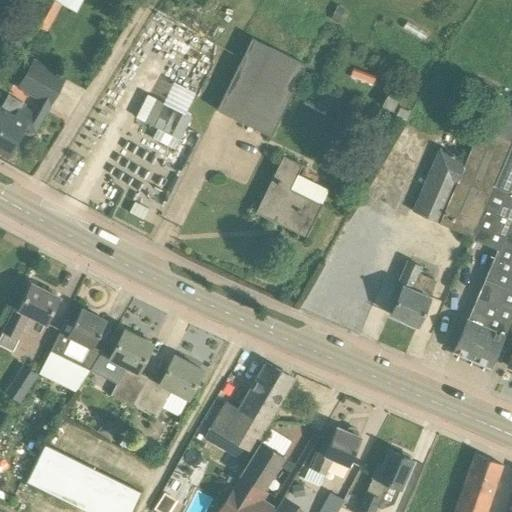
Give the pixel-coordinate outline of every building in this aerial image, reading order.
[(60,4),(51,0),(44,0),(33,24),(47,31),(60,4)] [(51,0),(60,4),(76,12),(82,0),(51,0)] [(346,9),(338,6),(331,20),(340,24),(346,9)] [(306,65),(252,39),(217,111),(271,137),(306,65)] [(35,132),(42,119),(65,79),(34,61),(19,88),(39,99),(31,113),(21,108),(24,104),(8,95),(0,109),(0,151),(8,155),(24,126),(35,132)] [(186,133),(196,113),(159,96),(150,115),(186,133)] [(478,128),(465,161),(440,224),(470,236),(493,185),(492,185),(511,140),(511,139),(511,109),(490,101),(479,128),(478,128)] [(511,139),(511,140),(492,185),(493,185),(495,186),(488,202),(471,238),(497,250),(485,279),(461,334),(453,352),(490,368),(511,318),(511,139)] [(440,224),(465,161),(437,150),(412,212),(438,223),(440,224)] [(307,238),(323,205),(290,189),(302,165),(284,156),(256,213),(307,238)] [(436,282),(418,274),(421,267),(407,261),(392,298),(397,300),(390,315),(403,320),(402,323),(414,328),(415,325),(418,326),(430,298),(429,297),(436,282)] [(24,327),(41,336),(59,298),(56,297),(58,294),(48,289),(47,292),(31,284),(19,309),(16,308),(0,339),(0,345),(13,352),(19,341),(18,340),(24,327)] [(101,353),(93,349),(107,321),(81,309),(74,324),(66,320),(51,351),(90,370),(101,353)] [(147,382),(137,377),(153,345),(125,330),(112,355),(103,350),(92,372),(119,386),(113,397),(134,407),(147,382)] [(158,388),(147,382),(134,407),(157,419),(172,390),(188,399),(203,370),(174,356),(158,388)] [(248,454),(294,379),(266,363),(238,410),(226,403),(205,437),(244,462),(248,454)] [(37,375),(23,366),(12,382),(27,391),(37,375)] [(110,440),(118,428),(109,423),(102,424),(97,433),(110,440)] [(349,466),(353,457),(361,438),(336,427),(330,442),(325,440),(312,470),(325,475),(332,458),(349,466)] [(144,435),(138,435),(134,441),(138,447),(144,447),(147,441),(144,435)] [(285,457),(261,442),(217,511),(271,511),(257,502),(285,457)] [(27,450),(16,444),(6,464),(17,470),(27,450)] [(46,468),(56,450),(45,444),(39,456),(35,463),(46,468)] [(27,450),(17,470),(29,476),(35,463),(39,456),(27,450)] [(57,474),(66,455),(56,450),(46,468),(57,474)] [(401,489),(405,479),(413,461),(411,460),(412,457),(402,453),(401,456),(389,450),(382,466),(379,464),(371,482),(357,511),(374,511),(387,483),(401,489)] [(486,511),(503,465),(483,457),(475,454),(453,511),(486,511)] [(66,455),(57,474),(68,479),(77,460),(66,455)] [(77,460),(68,479),(79,484),(88,465),(77,460)] [(295,464),(287,460),(282,468),(289,473),(295,464)] [(46,468),(35,463),(29,476),(26,482),(37,487),(46,468)] [(99,471),(88,465),(79,484),(89,490),(99,471)] [(48,493),(57,474),(46,468),(37,487),(48,493)] [(99,471),(89,490),(100,495),(109,476),(99,471)] [(57,474),(48,493),(58,498),(68,479),(57,474)] [(109,476),(100,495),(111,500),(120,481),(109,476)] [(69,503),(79,484),(68,479),(58,498),(69,503)] [(131,487),(120,481),(111,500),(122,506),(131,487)] [(80,509),(89,490),(79,484),(69,503),(80,509)] [(302,484),(292,486),(295,498),(305,496),(302,484)] [(131,487),(122,506),(132,511),(142,492),(131,487)] [(86,511),(91,511),(100,495),(89,490),(80,509),(86,511)] [(319,511),(337,511),(344,500),(330,493),(319,511)] [(105,511),(111,500),(100,495),(91,511),(105,511)] [(105,511),(118,511),(122,506),(111,500),(105,511)] [(302,511),(284,500),(276,511),(302,511)]
